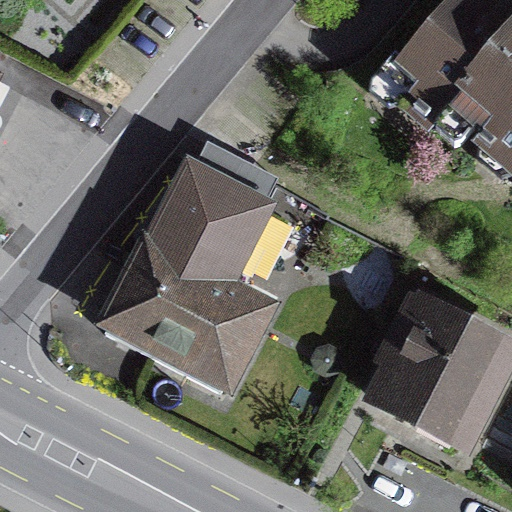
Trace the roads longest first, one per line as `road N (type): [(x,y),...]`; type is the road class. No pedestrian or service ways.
road 1 (residential): [(273,0),(0,325)]
road 2 (primary): [(0,408),(202,511)]
